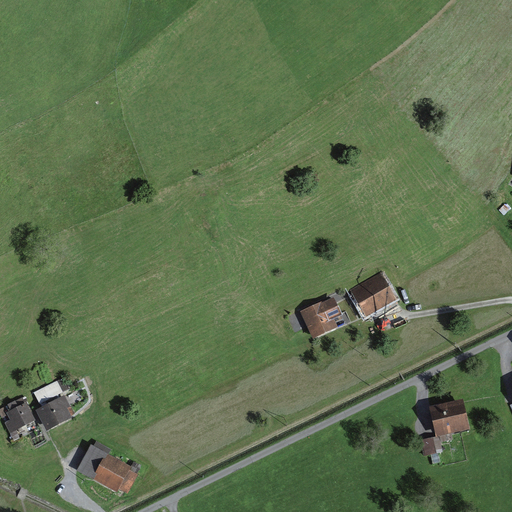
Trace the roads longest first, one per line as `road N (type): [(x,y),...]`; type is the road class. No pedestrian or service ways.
road 1 (unclassified): [(144,511),(511,333)]
road 2 (track): [(387,325),(511,301)]
